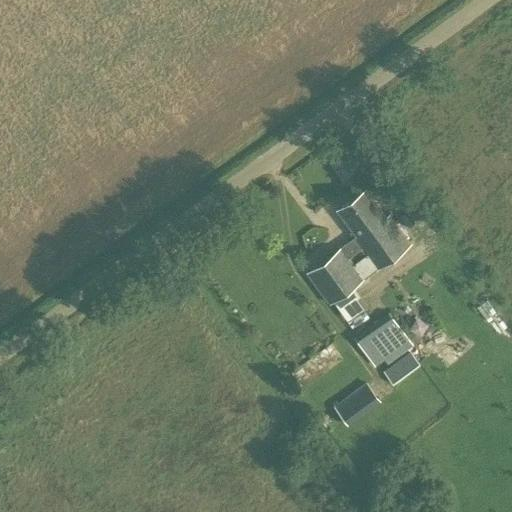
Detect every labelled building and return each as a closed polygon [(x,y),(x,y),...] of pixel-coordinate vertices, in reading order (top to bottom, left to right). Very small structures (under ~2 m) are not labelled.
[(385,218),(365,190),(338,209),(358,236),(354,238),(305,272),(328,304),(364,277),(350,257),(361,248),(376,269),(410,244),(389,215),(385,218)] [(351,319),(371,309),(362,292),(342,302),(351,319)] [(411,340),(390,310),(354,336),(375,366),(411,340)] [(464,356),(443,327),(383,370),(393,383),(437,350),(455,364),(464,356)] [(348,395),(334,406),(347,425),(382,401),(359,371),(340,385),(348,395)]
